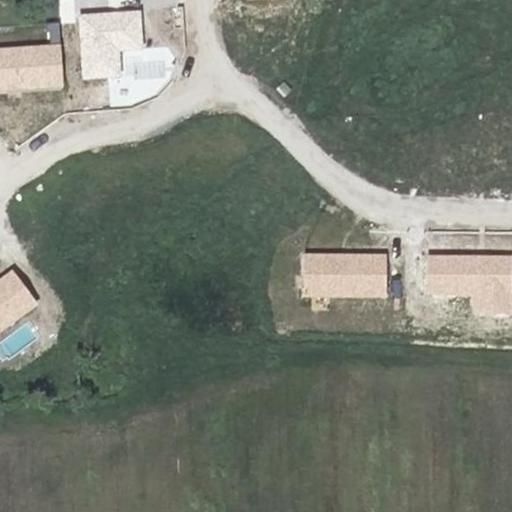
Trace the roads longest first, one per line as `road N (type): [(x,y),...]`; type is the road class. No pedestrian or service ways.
road 1 (unknown): [(511,215),(387,204),(356,190),(261,103),(213,74)]
road 2 (unknown): [(0,183),(64,139),(148,121),(213,74)]
